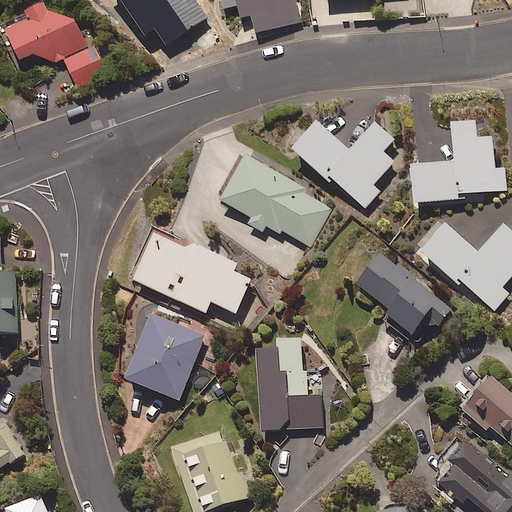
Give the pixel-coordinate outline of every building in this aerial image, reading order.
[(222,0),(226,15),(241,12),(244,27),(254,25),(258,38),(302,28),(295,0),(222,0)] [(55,22),(50,11),(29,21),(32,27),(8,38),(23,69),(61,52),(78,91),(109,77),(97,51),(90,55),(72,15),(55,22)] [(352,146),(320,115),(294,142),(332,178),(335,175),(367,206),(382,190),(374,183),(396,160),(384,149),(396,137),(377,119),(352,146)] [(478,116),(455,116),(457,157),(415,159),(416,198),(465,196),(465,191),(507,189),(507,167),(496,167),(494,134),(479,134),(478,116)] [(305,184),(249,148),(220,193),(280,231),(282,228),(308,245),(332,208),(302,189),(305,184)] [(481,249),(448,218),(423,245),(460,280),(462,278),(495,309),(511,293),(503,286),(511,276),(511,226),(506,222),(481,249)] [(190,245),(157,229),(134,275),(207,311),(213,300),(236,312),(253,277),(234,268),(239,259),(194,237),(190,245)] [(1,232),(0,231),(0,331),(19,330),(15,264),(3,265),(1,232)] [(443,297),(387,245),(358,277),(413,329),(443,297)] [(208,333),(153,310),(127,374),(181,397),(208,333)] [(303,333),(280,334),(280,342),(259,343),(263,427),(324,424),(323,391),(309,391),(308,370),(304,370),(303,333)] [(511,390),(492,372),(463,403),(489,427),(492,424),(511,441),(511,390)] [(20,428),(15,417),(0,425),(0,465),(25,452),(13,431),(20,428)] [(239,471),(225,427),(174,444),(196,511),(252,493),(244,469),(239,471)] [(506,470),(462,432),(430,470),(454,491),(458,486),(487,511),(511,511),(511,469),(508,467),(506,470)] [(50,511),(42,491),(0,508),(0,511),(50,511)] [(419,511),(419,500),(379,503),(379,511),(419,511)]
